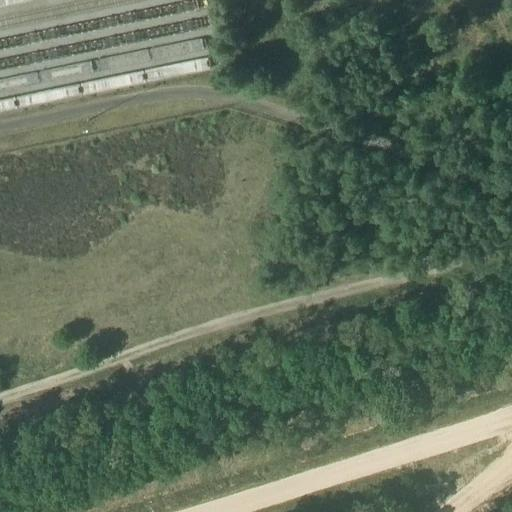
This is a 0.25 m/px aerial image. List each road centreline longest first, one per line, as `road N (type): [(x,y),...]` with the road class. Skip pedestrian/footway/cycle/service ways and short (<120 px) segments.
road 1 (track): [(511,249),(101,349),(0,387)]
road 2 (track): [(230,511),(511,424)]
